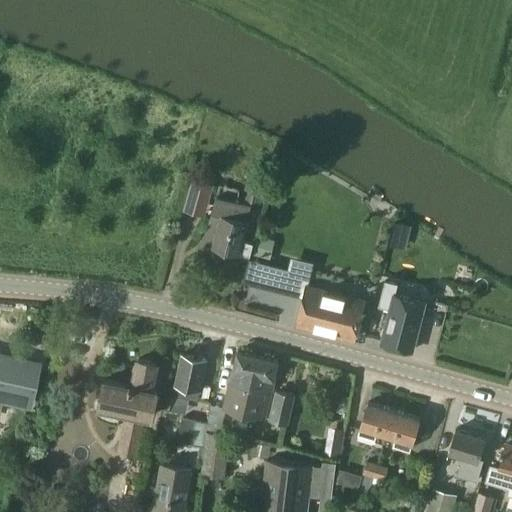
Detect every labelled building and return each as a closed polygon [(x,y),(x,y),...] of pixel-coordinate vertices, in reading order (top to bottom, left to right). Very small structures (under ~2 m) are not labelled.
[(216,196),(210,218),(220,221),(213,246),(250,256),(254,243),(242,240),(247,219),(250,206),(260,208),(266,178),(249,174),(246,188),(249,189),(246,203),(216,196)] [(385,280),(378,306),(390,309),(381,342),(412,350),(425,302),(395,294),(398,283),(385,280)] [(303,298),(296,324),(354,339),(364,302),(308,287),(306,286),(303,298)] [(181,353),(172,395),(198,401),(207,359),(181,353)] [(226,407),(266,417),(277,362),(238,353),(226,407)] [(0,398),(2,399),(17,402),(29,405),(38,365),(26,362),(10,358),(9,360),(0,358),(0,398)] [(104,378),(98,405),(128,411),(119,452),(135,455),(144,414),(153,416),(158,390),(152,389),(158,362),(137,358),(131,384),(104,378)] [(277,388),(269,418),(286,422),(295,393),(277,388)] [(358,433),(375,439),(377,431),(386,434),(394,409),(368,401),(358,433)] [(420,418),(394,409),(386,434),(396,437),(394,444),(410,449),(412,442),(420,418)] [(182,416),(177,441),(200,445),(205,446),(207,431),(208,422),(208,421),(182,416)] [(332,451),(343,452),(344,428),(333,428),(332,451)] [(455,429),(449,451),(463,455),(457,475),(477,480),(483,460),(479,459),(485,437),(455,429)] [(204,457),(201,473),(225,476),(230,434),(221,433),(207,431),(205,446),(204,457)] [(491,467),(486,482),(509,489),(508,495),(511,496),(511,445),(506,444),(498,469),(491,467)] [(326,466),(267,460),(262,503),(266,509),(265,511),(302,511),(302,509),(308,504),(309,495),(323,497),(326,466)] [(373,477),(377,464),(367,460),(363,474),(364,474),(373,477)] [(151,511),(154,511),(184,511),(192,467),(160,462),(151,511)] [(377,464),(373,477),(374,477),(381,479),(383,480),(387,467),(377,464)] [(339,481),(360,484),(361,472),(340,469),(339,481)] [(432,487),(425,511),(452,511),(457,494),(432,487)] [(479,493),(472,511),(488,511),(493,497),(479,493)]
